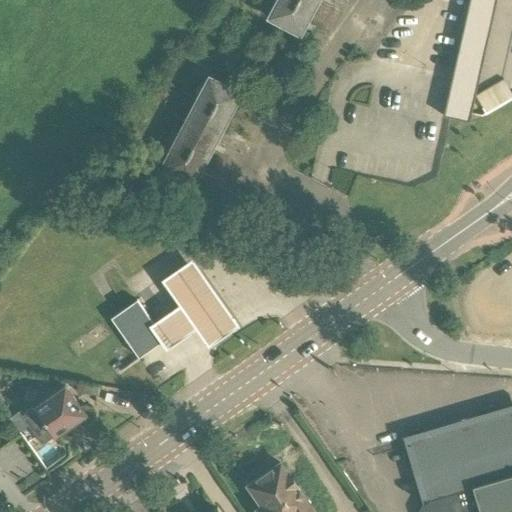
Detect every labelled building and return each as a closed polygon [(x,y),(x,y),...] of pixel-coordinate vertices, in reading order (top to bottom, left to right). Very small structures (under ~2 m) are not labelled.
[(312,12),(289,0),(276,0),(267,18),(299,38),(303,31),(306,24),(309,19),(312,12)] [(289,0),(312,12),(317,2),(317,0),(289,0)] [(470,113),(495,0),(467,0),(442,116),(468,122),(470,113)] [(317,2),(312,12),(337,25),(343,14),(329,7),(317,2)] [(337,25),(312,12),(309,19),(306,24),(317,29),(331,36),(337,25)] [(317,29),(306,24),(303,31),(314,36),(317,29)] [(206,76),(194,99),(228,115),(233,106),(236,100),(239,94),(206,76)] [(194,99),(182,122),(216,139),(218,135),(221,128),(228,115),(194,99)] [(236,100),(233,106),(245,112),(249,106),(236,100)] [(233,106),(228,115),(253,128),(258,119),(245,112),(233,106)] [(253,128),(228,115),(221,128),(233,134),(246,142),(253,128)] [(182,122),(170,144),(204,161),(209,151),(213,145),(216,139),(182,122)] [(233,134),(221,128),(218,135),(230,141),(233,134)] [(204,161),(170,144),(158,167),(192,184),(198,173),(204,161)] [(225,151),(213,145),(209,151),(222,157),(225,151)] [(222,157),(209,151),(204,161),(229,174),(234,164),(222,157)] [(229,174),(204,161),(198,173),(222,186),(229,174)] [(153,324),(164,340),(160,343),(165,350),(195,329),(207,346),(237,325),(191,259),(161,280),(179,305),(153,324)] [(160,343),(164,340),(153,324),(137,300),(110,319),(138,358),(160,343)] [(22,416),(28,426),(41,445),(57,434),(60,435),(67,430),(67,427),(73,422),(76,424),(87,416),(88,415),(88,414),(89,413),(89,412),(89,411),(88,409),(88,408),(87,407),(86,407),(85,406),(84,406),(83,407),(82,407),(81,408),(65,383),(32,406),(33,408),(22,416)] [(511,511),(511,404),(402,437),(422,504),(417,511),(477,511),(478,511),(477,511),(511,511)] [(19,432),(28,426),(22,416),(18,411),(8,417),(19,432)] [(253,509),(254,511),(316,511),(280,460),(243,486),(257,506),(253,509)]
